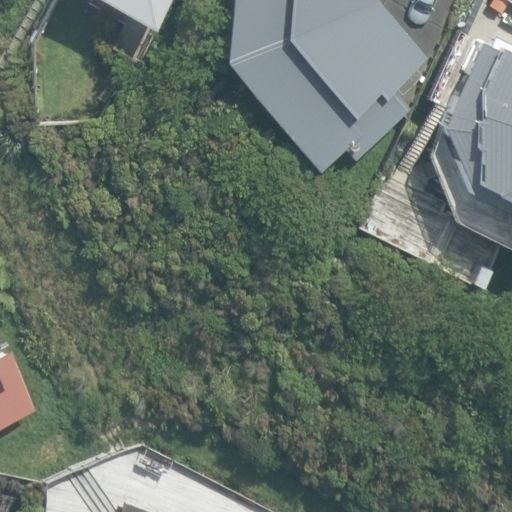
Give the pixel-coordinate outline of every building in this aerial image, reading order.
[(97,0),(143,26),(158,0),(97,0)] [(212,0),(209,51),(311,164),(342,137),(350,148),(406,102),(398,79),(417,49),(381,0),(212,0)] [(489,45),(474,38),(433,123),(457,187),(511,212),(511,40),(495,32),(489,45)] [(0,418),(29,408),(5,346),(0,347),(0,418)] [(156,511),(116,496),(109,511),(156,511)]
